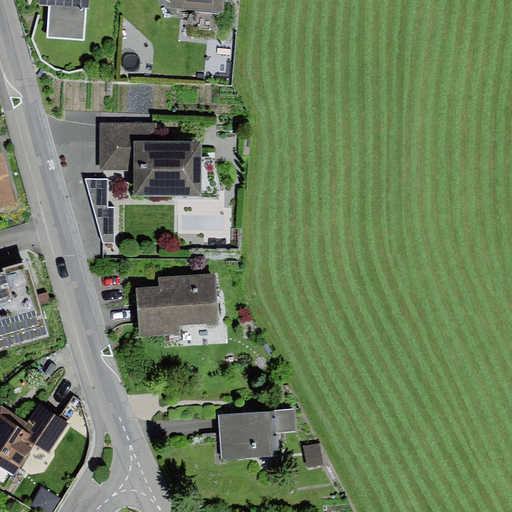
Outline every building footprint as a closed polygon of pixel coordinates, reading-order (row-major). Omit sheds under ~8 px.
[(39,0),(39,4),(49,5),(47,39),(87,42),(89,8),(89,0),(39,0)] [(224,0),(171,0),(171,8),(223,13),(224,0)] [(134,142),(157,142),(157,124),(101,124),(101,170),(134,170),(134,142)] [(157,142),(134,142),(134,170),(134,196),(174,196),(174,200),(220,200),(220,185),(212,158),(202,158),(202,142),(157,142)] [(3,149),(0,150),(0,206),(18,201),(3,149)] [(109,180),(85,180),(103,244),(115,245),(114,208),(108,208),(109,180)] [(0,331),(2,339),(41,335),(35,273),(19,270),(16,257),(0,263),(0,331)] [(159,283),(135,285),(138,336),(181,333),(180,322),(218,320),(215,272),(158,276),(159,283)] [(27,423),(1,406),(0,407),(0,463),(16,474),(36,444),(49,453),(70,423),(41,403),(27,423)] [(252,414),(220,417),(223,459),(277,455),(275,432),(295,431),(294,410),(274,411),(275,413),(252,414)] [(303,446),(306,468),(322,465),(319,443),(303,446)] [(41,485),(30,504),(44,511),(51,511),(60,496),(41,485)]
